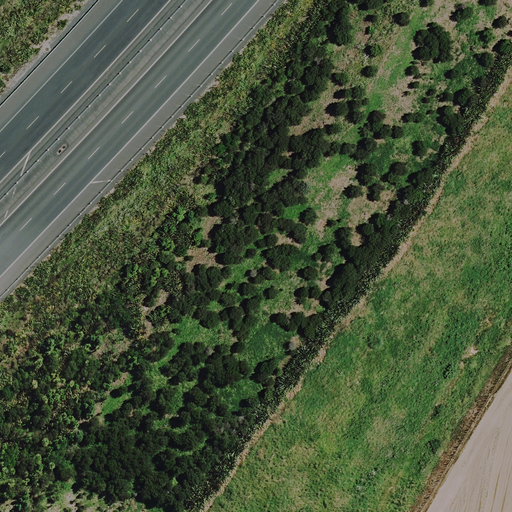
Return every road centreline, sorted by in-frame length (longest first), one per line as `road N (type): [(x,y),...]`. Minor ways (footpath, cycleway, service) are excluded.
road 1 (motorway): [(236,0),(0,253)]
road 2 (motorway): [(0,157),(146,0)]
